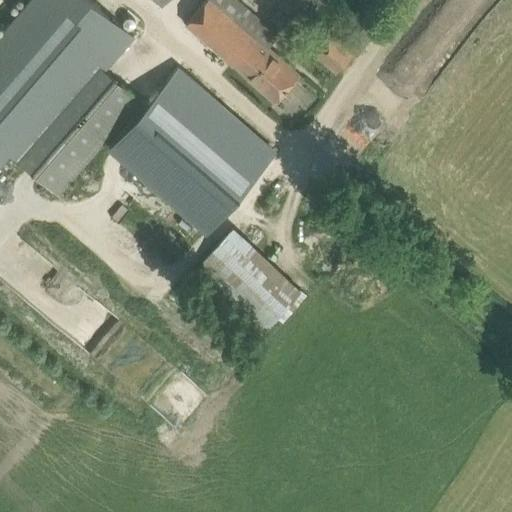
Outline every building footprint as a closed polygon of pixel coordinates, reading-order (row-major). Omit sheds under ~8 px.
[(89,0),(28,0),(0,34),(0,162),(10,151),(8,149),(90,55),(104,68),(132,35),(89,0)] [(275,100),(297,74),(266,47),(274,38),(232,0),(204,0),(186,21),(275,100)] [(276,0),(286,10),(296,0),(276,0)] [(329,32),(312,50),(335,70),(351,52),(329,32)] [(10,151),(58,193),(140,97),(104,68),(90,55),(8,149),(10,151)] [(226,204),(259,166),(272,151),(177,69),(132,121),(160,145),(226,204)] [(191,272),(259,334),(301,288),(233,225),(191,272)]
